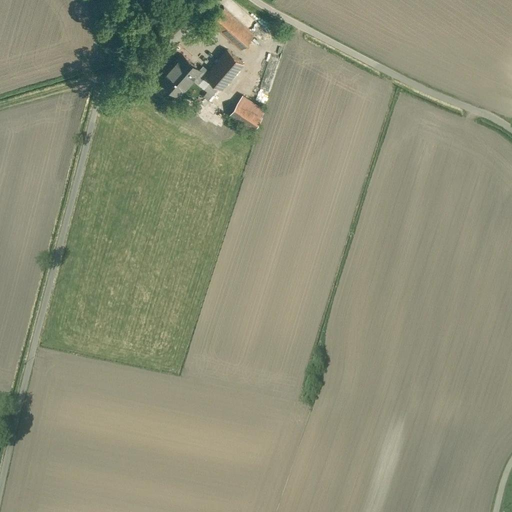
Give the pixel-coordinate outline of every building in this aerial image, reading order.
[(254,34),(224,7),(211,22),(241,49),(254,34)] [(150,11),(145,17),(151,22),(156,16),(150,11)] [(208,71),(205,75),(221,89),(243,63),(227,49),(208,71)] [(182,54),(160,79),(178,95),(198,73),(203,78),(205,76),(205,75),(208,71),(203,67),(200,70),(182,54)] [(242,94),(228,116),(252,131),(266,109),(242,94)]
